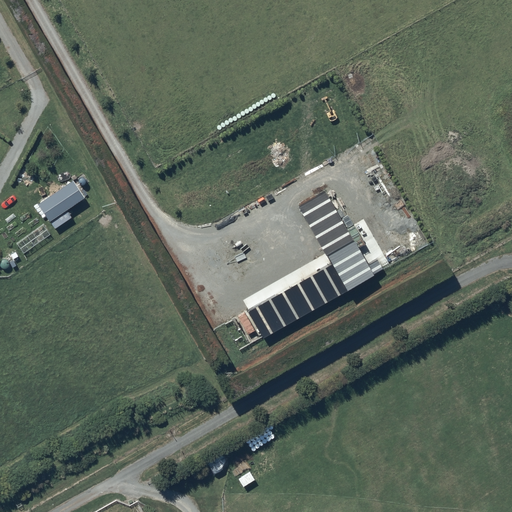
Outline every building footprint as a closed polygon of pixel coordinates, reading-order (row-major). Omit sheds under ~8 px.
[(190,114),(144,114),(144,132),(190,132),(190,114)] [(71,180),(38,206),(52,224),(86,199),(71,180)] [(226,191),(186,190),(186,207),(225,207),(226,191)] [(331,264),(347,291),(374,276),(374,274),(383,269),(377,260),(369,265),(326,192),(299,208),(331,264)] [(238,318),(248,334),(255,330),(258,336),(262,334),(264,339),(347,291),(331,264),(238,318)]
